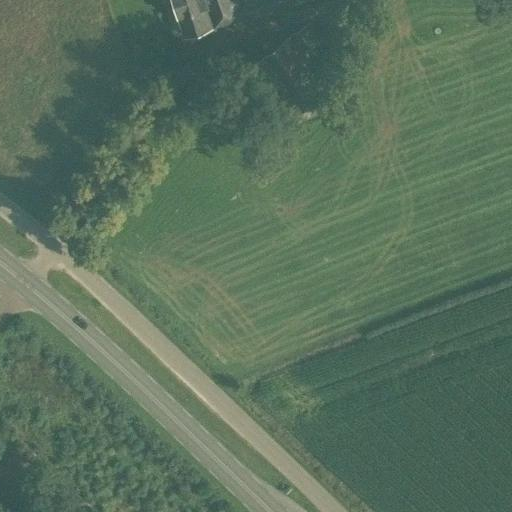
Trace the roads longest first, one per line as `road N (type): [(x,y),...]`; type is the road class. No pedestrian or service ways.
road 1 (unclassified): [(333,511),(52,248)]
road 2 (primary): [(268,511),(20,283)]
